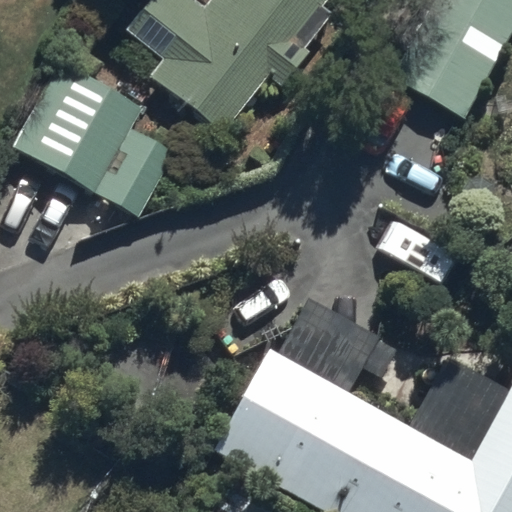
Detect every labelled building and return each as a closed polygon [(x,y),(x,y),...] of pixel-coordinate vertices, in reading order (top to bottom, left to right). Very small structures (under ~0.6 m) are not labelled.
[(146,80),(216,136),(324,0),(209,0),(201,11),(186,0),(146,0),(125,28),(163,58),(146,80)] [(511,0),(441,0),(394,86),(458,121),(511,21),(511,0)] [(138,109),(62,67),(14,153),(90,195),(138,109)] [(262,352),(209,452),(315,511),(511,511),(511,382),(465,465),(262,352)] [(268,511),(223,487),(209,511),(268,511)]
